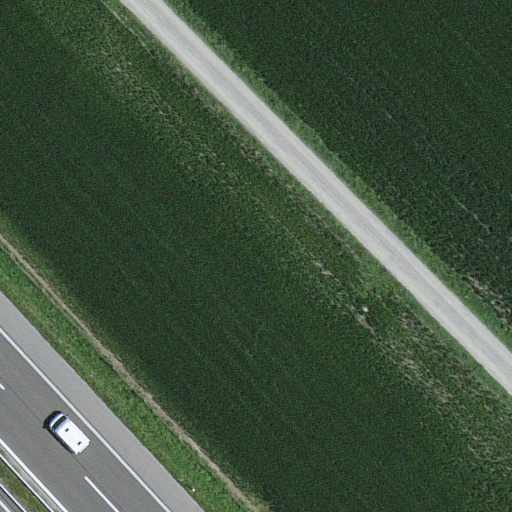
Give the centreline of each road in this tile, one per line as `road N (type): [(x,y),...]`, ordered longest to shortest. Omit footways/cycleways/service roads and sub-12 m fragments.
road 1 (track): [(128,0),(511,383)]
road 2 (motorway): [(114,511),(0,388)]
